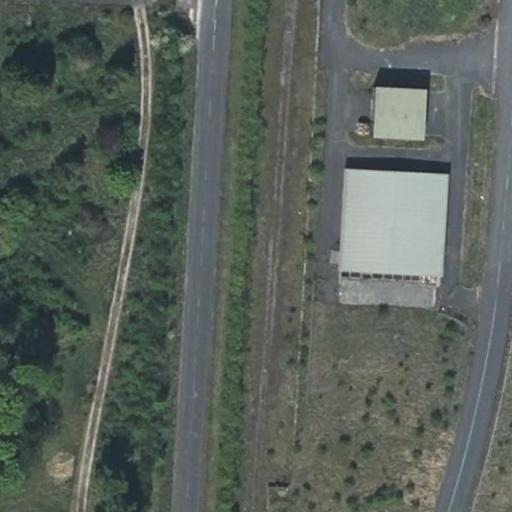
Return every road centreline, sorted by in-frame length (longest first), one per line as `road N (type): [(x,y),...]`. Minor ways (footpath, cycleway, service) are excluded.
road 1 (track): [(116,0),(145,36),(147,84),(142,156),(81,511)]
road 2 (unclassified): [(190,511),(219,0)]
